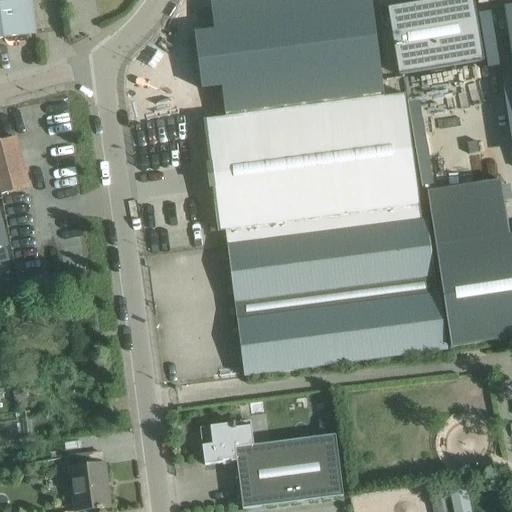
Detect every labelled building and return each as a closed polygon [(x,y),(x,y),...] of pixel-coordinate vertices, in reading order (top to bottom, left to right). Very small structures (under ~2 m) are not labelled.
[(31,0),(0,0),(0,38),(35,35),(31,0)] [(213,28),(193,31),(200,88),(220,85),(224,118),(383,98),(371,0),(214,0),(209,1),(213,28)] [(439,0),(396,7),(388,9),(392,32),(399,76),(402,75),(484,62),(473,0),(439,0)] [(224,118),(206,121),(220,232),(222,248),(228,247),(247,244),(421,222),(419,206),(405,95),(224,118)] [(15,138),(0,141),(0,194),(9,192),(28,187),(15,138)] [(502,181),(427,193),(451,348),(511,338),(511,236),(502,181)] [(0,263),(9,261),(5,246),(7,246),(0,220),(0,263)] [(247,244),(228,247),(235,303),(237,321),(255,318),(257,318),(437,295),(434,277),(427,221),(421,222),(247,244)] [(12,272),(0,274),(0,299),(18,295),(12,272)] [(255,318),(237,321),(245,377),(264,375),(447,351),(439,294),(437,295),(257,318),(255,318)] [(335,417),(322,419),(324,432),(337,430),(335,417)] [(213,445),(202,447),(205,466),(237,462),(235,449),(254,446),(253,442),(251,428),(235,430),(234,424),(210,427),(213,445)] [(254,446),(235,449),(237,462),(243,509),(263,507),(277,505),(343,496),(335,435),(270,444),(254,446)] [(77,468),(69,469),(75,511),(84,511),(110,508),(104,464),(84,467),(77,468)] [(470,511),(466,489),(449,493),(452,511),(470,511)]
